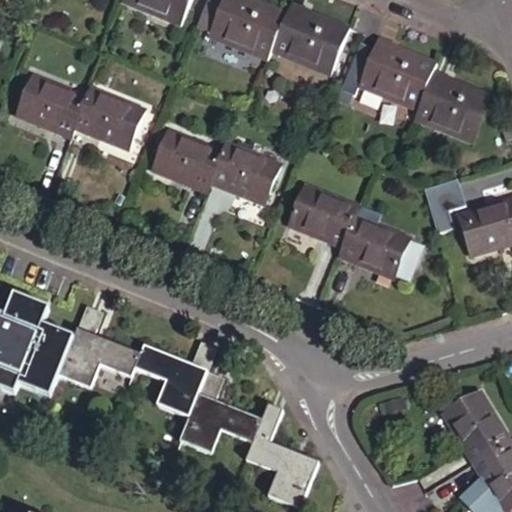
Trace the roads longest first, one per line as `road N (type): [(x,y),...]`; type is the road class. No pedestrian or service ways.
road 1 (residential): [(0,225),(320,359)]
road 2 (residential): [(320,359),(363,375),(511,332)]
road 3 (residential): [(320,359),(321,409),(383,511)]
